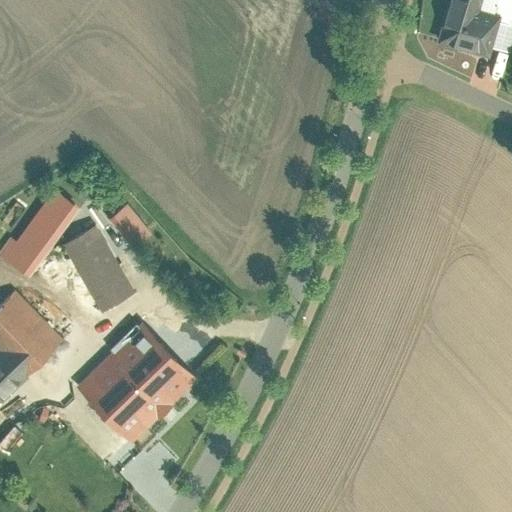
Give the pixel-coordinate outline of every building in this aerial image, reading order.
[(487,55),(497,20),(511,23),(511,0),(447,0),(436,41),(487,55)] [(0,251),(0,252),(22,268),(73,200),(51,184),(0,251)] [(133,240),(148,226),(121,198),(106,213),(133,240)] [(134,289),(95,223),(61,243),(100,308),(134,289)] [(61,334),(14,288),(0,301),(0,348),(24,372),(61,334)] [(84,389),(128,435),(192,375),(149,329),(84,389)] [(0,396),(24,372),(0,348),(0,396)]
